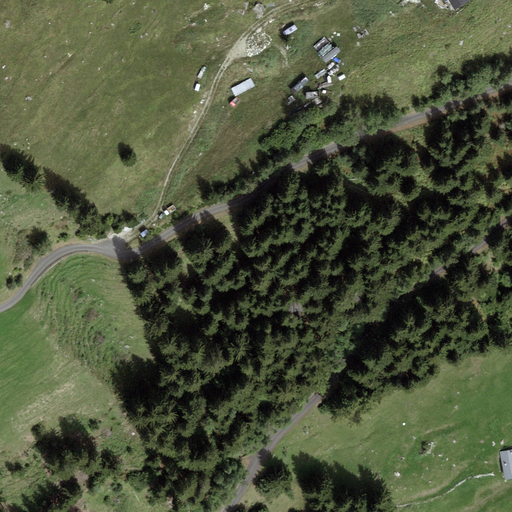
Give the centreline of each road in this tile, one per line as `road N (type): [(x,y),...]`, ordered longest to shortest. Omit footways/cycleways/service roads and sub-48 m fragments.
road 1 (residential): [(511,80),(290,167),(137,252),(68,249),(0,308)]
road 2 (residential): [(226,511),(282,429),(511,217)]
road 3 (track): [(107,251),(158,213),(219,74),(252,28),(306,0)]
